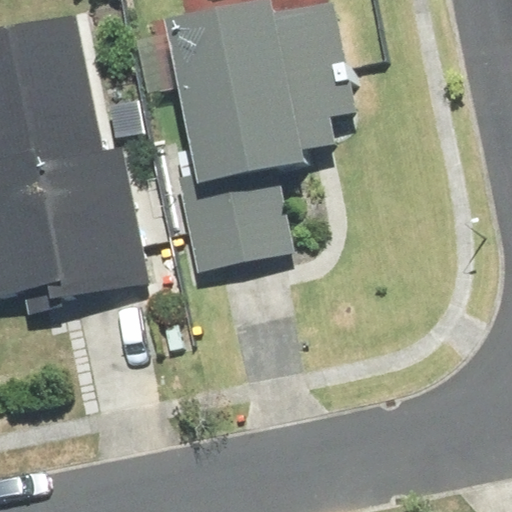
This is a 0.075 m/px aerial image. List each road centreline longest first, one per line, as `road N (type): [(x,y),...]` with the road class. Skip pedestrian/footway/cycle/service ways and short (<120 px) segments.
road 1 (residential): [(88,511),(511,420)]
road 2 (residential): [(511,136),(484,0)]
